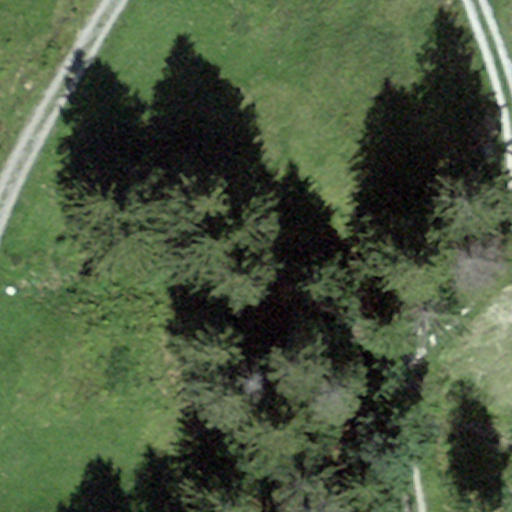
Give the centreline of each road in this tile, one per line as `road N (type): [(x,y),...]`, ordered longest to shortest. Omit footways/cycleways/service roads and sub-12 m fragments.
road 1 (track): [(511,179),(501,220),(396,370),(411,511)]
road 2 (track): [(0,201),(114,0)]
road 3 (track): [(463,0),(511,142)]
